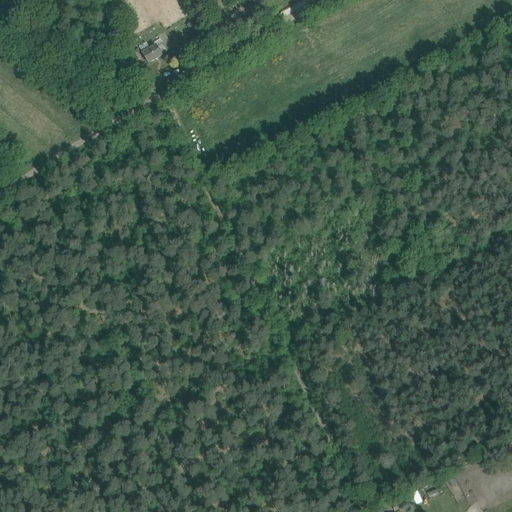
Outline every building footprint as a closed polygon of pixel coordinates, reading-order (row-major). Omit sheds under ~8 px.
[(243,5),(239,0),(233,0),(227,5),(233,13),(243,5)] [(192,34),(203,27),(198,19),(187,25),(192,34)] [(167,51),(166,48),(164,44),(158,47),(157,45),(142,53),(149,64),(162,56),(161,54),(167,51)] [(416,504),(412,494),(403,499),(407,508),(416,504)] [(403,501),(392,506),(395,511),(406,507),(403,501)]
